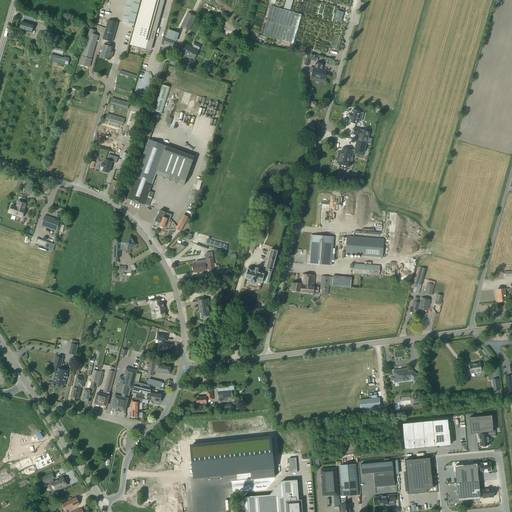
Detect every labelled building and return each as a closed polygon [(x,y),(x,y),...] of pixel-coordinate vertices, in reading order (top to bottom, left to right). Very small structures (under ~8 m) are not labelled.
[(128,0),(122,23),(134,26),(140,0),(128,0)] [(151,52),(165,0),(143,0),(131,47),(151,52)] [(98,4),(92,25),(96,26),(102,5),(98,4)] [(271,6),(262,35),(293,44),(302,15),(271,6)] [(337,12),(335,20),(341,22),(343,13),(337,12)] [(187,13),(180,27),(189,31),(196,17),(187,13)] [(109,20),(103,40),(112,42),(118,23),(109,20)] [(22,21),(19,29),(31,33),(34,25),(22,21)] [(91,29),(82,56),(92,59),(99,36),(95,35),(96,31),(91,29)] [(168,30),(165,38),(175,42),(178,34),(168,30)] [(166,39),(164,44),(173,47),(175,42),(166,39)] [(185,43),(179,54),(190,59),(187,65),(191,67),(201,46),(195,43),(193,47),(185,43)] [(101,53),(100,57),(110,60),(111,57),(112,58),(114,52),(112,52),(113,48),(104,45),(101,53)] [(48,59),(57,62),(59,56),(49,53),(48,59)] [(307,54),(304,66),(307,67),(309,60),(316,62),(318,57),(307,54)] [(82,56),(79,65),(89,68),(92,59),(82,56)] [(60,57),(58,62),(68,65),(69,60),(60,57)] [(274,58),(267,87),(275,89),(282,60),(274,58)] [(314,68),(310,81),(324,85),(327,76),(325,76),(326,71),(322,70),(323,65),(316,63),(315,68),(314,68)] [(120,71),(119,76),(136,82),(138,76),(120,71)] [(116,84),(114,91),(132,95),(133,89),(116,84)] [(155,111),(162,114),(171,87),(162,85),(155,111)] [(112,98),(110,105),(127,110),(129,103),(112,98)] [(360,112),(352,110),(351,114),(350,114),(349,118),(350,119),(349,123),(356,125),(360,112)] [(240,116),(261,123),(263,117),(242,111),(240,116)] [(107,115),(106,121),(123,126),(124,120),(107,115)] [(153,122),(146,139),(149,140),(156,124),(153,122)] [(117,131),(104,128),(99,145),(111,148),(113,143),(115,144),(117,137),(115,137),(117,131)] [(369,132),(354,128),(352,134),(358,136),(354,150),(364,153),(369,132)] [(149,140),(127,199),(144,205),(149,207),(153,194),(149,192),(156,175),(184,186),(195,158),(149,140)] [(102,163),(101,167),(104,168),(102,172),(109,174),(111,166),(110,165),(111,162),(116,164),(118,159),(117,159),(120,149),(115,148),(112,157),(108,156),(106,165),(102,163)] [(347,167),(351,151),(344,149),(342,154),(340,153),(337,164),(347,167)] [(12,206),(9,214),(22,218),(25,211),(24,210),(25,204),(18,202),(16,208),(12,206)] [(214,210),(214,212),(232,217),(233,212),(217,207),(216,210),(214,210)] [(154,222),(153,224),(157,226),(158,224),(160,225),(159,227),(164,229),(166,229),(171,215),(159,211),(158,216),(157,216),(156,218),(155,218),(154,221),(154,222)] [(184,215),(176,230),(180,232),(188,218),(184,215)] [(43,219),(41,227),(44,228),(44,229),(49,231),(50,229),(57,231),(59,223),(43,219)] [(307,256),(306,264),(330,266),(333,238),(311,236),(309,256),(307,256)] [(114,243),(113,262),(117,262),(117,258),(119,258),(120,250),(121,250),(123,249),(123,250),(125,249),(127,251),(131,248),(135,245),(135,244),(133,242),(133,241),(131,238),(130,238),(130,237),(121,243),(122,243),(120,244),(120,243),(114,243)] [(207,240),(205,245),(226,251),(228,246),(210,240),(210,238),(208,237),(207,240)] [(347,237),(346,255),(382,258),(384,240),(347,237)] [(205,263),(192,265),(193,271),(199,270),(199,272),(206,270),(206,269),(208,268),(209,274),(215,273),(213,258),(207,259),(208,265),(205,265),(205,263)] [(353,264),(352,274),(379,276),(380,266),(353,264)] [(248,269),(245,279),(250,281),(250,282),(251,284),(255,285),(257,284),(257,283),(262,284),(265,273),(258,271),(259,269),(255,268),(255,271),(248,269)] [(412,292),(411,294),(414,295),(414,293),(419,294),(424,275),(418,273),(414,287),(413,287),(412,292)] [(301,284),(300,292),(300,293),(313,294),(313,292),(318,292),(318,288),(314,287),(315,276),(302,275),(301,284)] [(333,276),(332,286),(350,288),(351,278),(333,276)] [(321,277),(320,294),(328,295),(329,278),(321,277)] [(292,283),(291,291),(300,292),(301,284),(292,283)] [(427,284),(424,294),(431,295),(434,286),(427,284)] [(504,289),(497,290),(498,302),(506,302),(504,289)] [(419,303),(418,309),(427,311),(430,301),(421,298),(420,303),(419,303)] [(159,299),(151,300),(152,304),(156,304),(158,314),(159,314),(159,318),(165,317),(163,303),(160,303),(159,299)] [(208,299),(198,301),(199,310),(200,310),(201,317),(209,316),(208,305),(209,305),(208,299)] [(157,334),(156,340),(161,341),(161,343),(160,343),(159,348),(160,348),(159,352),(161,353),(162,353),(162,354),(171,355),(172,348),(171,348),(171,347),(171,346),(170,346),(170,345),(164,344),(165,341),(166,342),(167,336),(157,334)] [(71,344),(69,353),(75,355),(77,345),(71,344)] [(55,357),(53,368),(57,369),(55,379),(56,379),(55,383),(54,383),(64,386),(67,372),(66,371),(67,369),(61,368),(63,359),(55,357)] [(149,359),(148,367),(163,369),(162,369),(170,370),(170,366),(158,364),(158,365),(155,364),(156,360),(149,359)] [(476,364),(469,365),(470,374),(474,373),(481,372),(480,363),(476,363),(476,364)] [(148,367),(147,375),(153,376),(154,372),(157,373),(169,375),(170,370),(162,369),(163,369),(148,367)] [(134,381),(136,373),(137,371),(126,368),(123,377),(119,376),(117,386),(115,395),(114,395),(111,408),(125,411),(130,390),(132,390),(134,381)] [(392,376),(389,376),(389,381),(393,381),(393,383),(408,381),(408,379),(409,379),(413,382),(418,376),(411,371),(407,371),(407,369),(391,370),(392,376)] [(85,389),(82,401),(89,402),(90,397),(91,398),(92,392),(93,392),(95,383),(97,383),(100,372),(93,370),(90,382),(91,382),(89,390),(85,389)] [(109,371),(102,395),(100,405),(106,406),(109,397),(108,396),(115,372),(109,371)] [(73,388),(70,398),(78,399),(81,387),(83,388),(84,381),(78,380),(76,386),(77,386),(77,389),(73,388)] [(207,397),(197,398),(197,404),(206,403),(206,400),(213,400),(212,392),(207,393),(207,397)] [(100,405),(102,395),(97,393),(94,403),(97,404),(97,405),(99,405),(100,405)] [(159,402),(160,402),(161,395),(148,393),(147,400),(143,399),(143,400),(142,403),(147,404),(149,400),(153,401),(153,402),(159,403),(159,402)] [(144,396),(136,395),(134,401),(142,403),(143,400),(144,396)] [(379,398),(359,400),(360,409),(379,407),(379,398)] [(131,402),(131,417),(138,418),(139,403),(131,402)] [(492,416),(469,418),(471,433),(471,434),(477,434),(487,433),(493,432),(492,416)] [(450,445),(448,431),(449,431),(449,430),(448,430),(447,420),(402,424),(405,449),(439,446),(439,447),(440,447),(440,446),(450,445)] [(487,433),(477,434),(477,437),(479,436),(480,446),(486,446),(487,446),(489,445),(487,433)] [(249,482),(272,480),(268,440),(188,449),(191,479),(206,477),(206,481),(217,480),(216,476),(248,473),(249,482)] [(54,463),(50,454),(36,461),(36,462),(33,463),(31,459),(20,465),(23,471),(34,465),(37,463),(39,468),(44,466),(45,468),(54,463)] [(411,464),(406,465),(408,493),(432,490),(429,457),(411,458),(411,464)] [(392,461),(360,464),(361,474),(373,473),(375,488),(394,486),(392,461)] [(491,471),(490,463),(480,464),(481,472),(491,471)] [(478,482),(477,464),(455,466),(457,484),(478,482)] [(355,465),(339,466),(342,496),(358,495),(355,465)] [(335,468),(320,470),(322,496),(337,495),(335,468)] [(66,485),(63,478),(54,482),(52,479),(54,478),(52,473),(42,478),(44,483),(50,480),(52,483),(51,484),(48,485),(52,492),(55,490),(55,491),(58,489),(58,490),(62,488),(62,487),(66,485)] [(167,486),(176,486),(175,475),(167,475),(167,486)] [(271,495),(244,497),(244,511),(303,511),(303,500),(300,500),(298,479),(282,480),(271,495)] [(478,482),(457,484),(458,501),(480,499),(478,482)] [(493,498),(492,488),(481,489),(481,499),(493,498)] [(386,497),(374,498),(375,506),(379,505),(379,506),(384,506),(384,505),(387,504),(387,502),(395,501),(394,495),(386,496),(386,497)] [(76,498),(63,504),(66,510),(79,504),(76,498)] [(341,504),(341,511),(350,511),(349,504),(346,504),(346,501),(341,502),(341,504)]
